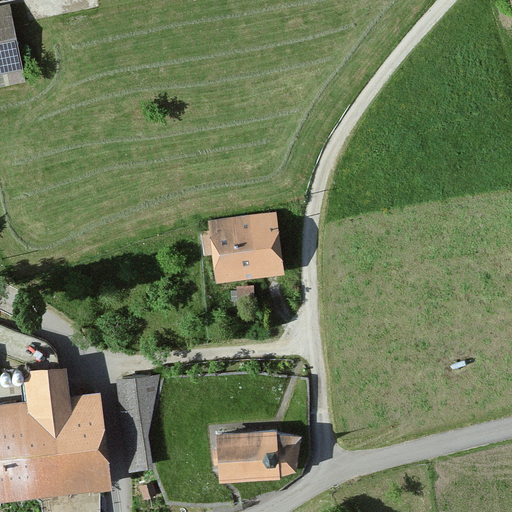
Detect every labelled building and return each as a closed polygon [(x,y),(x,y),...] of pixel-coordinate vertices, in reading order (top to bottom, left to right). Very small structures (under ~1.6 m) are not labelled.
[(7,5),(0,6),(0,74),(22,70),(7,5)] [(273,215),(212,223),(219,281),(281,273),(273,215)] [(28,405),(0,408),(0,499),(109,486),(98,394),(69,398),(65,369),(24,374),(28,405)] [(151,467),(147,435),(157,376),(117,381),(127,470),(151,467)] [(282,471),(297,470),(302,433),(277,435),(277,429),(217,432),(220,480),(282,476),(282,471)]
